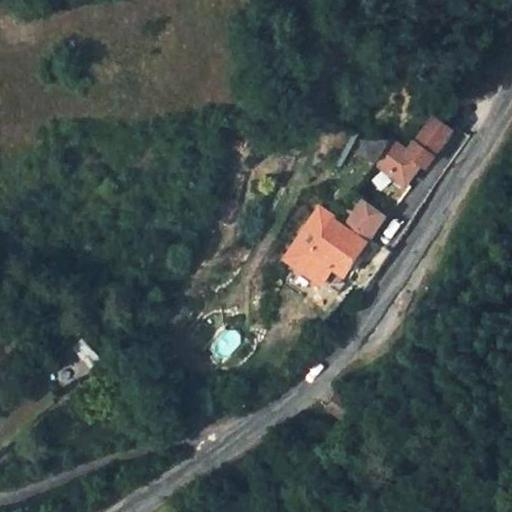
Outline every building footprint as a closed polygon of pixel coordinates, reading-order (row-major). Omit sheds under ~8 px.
[(409,189),(424,168),(428,172),(455,136),(437,123),(411,158),(396,146),(380,167),(409,189)] [(361,156),(378,167),(393,146),(380,145),(368,145),(361,156)] [(347,232),(369,247),(387,222),(367,207),(347,232)] [(324,288),(335,272),(347,279),(369,247),(347,232),(320,213),(286,262),(324,288)] [(319,409),(348,431),(361,413),(332,390),(319,409)]
